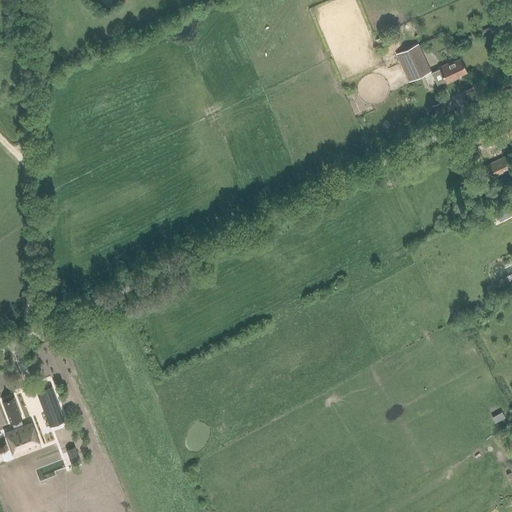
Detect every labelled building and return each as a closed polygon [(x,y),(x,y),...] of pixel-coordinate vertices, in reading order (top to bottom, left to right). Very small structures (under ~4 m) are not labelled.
[(382,37),(375,40),(379,48),(385,46),(382,37)] [(408,82),(431,72),(418,44),(395,54),(408,82)] [(437,86),(445,82),(446,84),(461,77),(460,76),(467,73),(461,58),(454,61),(453,60),(439,67),(439,69),(431,72),(437,86)] [(468,96),(477,92),(473,85),(465,89),(468,96)] [(430,118),(449,114),(446,101),(427,105),(430,118)] [(511,118),(483,132),(490,148),(511,137),(511,118)] [(483,184),(511,170),(504,157),(476,170),(483,184)] [(499,209),(495,212),(500,221),(504,219),(499,209)] [(13,396),(0,401),(7,417),(8,416),(14,431),(5,435),(13,455),(14,455),(12,450),(26,445),(28,449),(40,444),(30,420),(27,422),(28,424),(23,426),(18,413),(19,412),(13,396)] [(41,405),(49,427),(65,421),(57,399),(41,405)] [(503,411),(493,417),(496,423),(506,417),(503,411)] [(74,439),(47,448),(53,467),(80,458),(74,439)]
